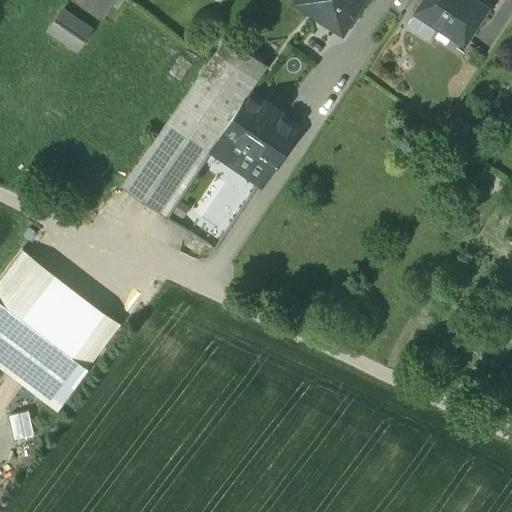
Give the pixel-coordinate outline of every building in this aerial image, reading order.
[(106,0),(83,0),(100,11),(106,0)] [(352,13),(332,0),(320,0),(313,12),(340,30),(352,13)] [(332,0),(352,13),(360,0),(332,0)] [(422,0),(407,23),(428,37),(435,27),(465,46),(487,12),(469,0),(422,0)] [(89,28),(62,9),(49,28),(76,47),(89,28)] [(226,35),(158,134),(200,163),(211,147),(221,132),(244,97),(245,96),(267,64),(226,35)] [(260,107),(245,96),(244,97),(221,132),(270,166),(297,127),(278,114),(281,110),(266,100),(260,107)] [(270,166),(221,132),(211,147),(260,180),(260,181),(270,166)] [(200,163),(158,134),(122,185),(166,215),(166,214),(200,163)] [(260,180),(211,147),(200,163),(166,214),(166,215),(215,248),(260,180)] [(22,247),(0,277),(0,363),(58,407),(121,323),(22,247)]
